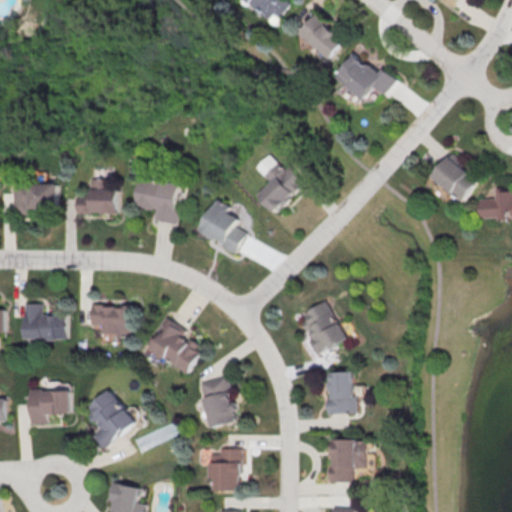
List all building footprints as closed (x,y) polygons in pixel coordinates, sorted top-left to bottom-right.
[(250,0),(274,19),(279,13),(285,18),(296,4),(291,0),(250,0)] [(319,11),(301,35),(336,61),(352,39),(328,21),(330,18),(319,11)] [(341,75),(360,53),(384,72),(387,68),(400,79),(389,94),(379,86),(369,99),(341,75)] [(455,150),(433,178),(466,204),(485,180),(464,164),(467,160),(455,150)] [(256,168),(271,182),(259,194),(281,215),(312,184),(291,163),(285,169),(270,154),(256,168)] [(112,178),(112,190),(122,190),(121,216),(77,214),(77,195),(94,196),(95,177),(112,178)] [(141,178),(136,205),(157,209),(156,216),(179,221),(185,186),(141,178)] [(61,183),(60,208),(41,207),(40,220),(13,218),(15,180),(61,183)] [(511,216),(511,188),(500,190),(500,199),(483,200),(484,219),(511,216)] [(201,228),(218,198),(246,213),(239,226),(249,232),(239,249),(201,228)] [(303,315),(327,301),(348,337),(318,355),(309,339),(315,335),(303,315)] [(26,302),(26,337),(69,338),(69,311),(56,311),(56,314),(44,314),(44,302),(26,302)] [(94,304),(93,323),(105,323),(104,334),(136,335),(136,305),(94,304)] [(0,331),(8,331),(8,309),(0,308),(0,331)] [(152,347),(171,318),(189,330),(185,336),(204,348),(188,371),(152,347)] [(329,412),(327,371),(355,369),(358,410),(329,412)] [(200,382),(211,427),(240,419),(228,375),(200,382)] [(31,388),(33,423),(51,422),(50,414),(75,413),(74,389),(48,390),(48,387),(31,388)] [(110,388),(140,421),(124,436),(122,434),(108,448),(96,435),(106,426),(103,422),(101,424),(87,409),(110,388)] [(0,421),(9,421),(8,397),(0,397),(0,421)] [(328,481),(330,437),(361,438),(361,448),(370,448),(370,467),(358,467),(357,482),(328,481)] [(244,449),(222,449),(222,462),(209,462),(209,492),(245,491),(244,449)] [(112,511),(119,482),(143,488),(140,501),(149,503),(147,511),(112,511)]
